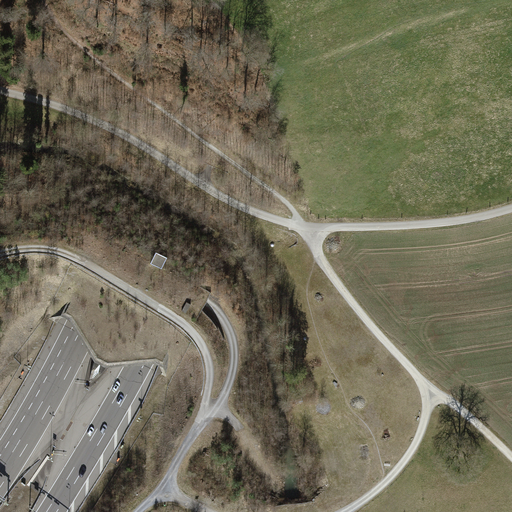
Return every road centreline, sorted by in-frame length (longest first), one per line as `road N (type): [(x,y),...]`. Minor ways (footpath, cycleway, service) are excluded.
road 1 (motorway): [(52,511),(139,363),(323,0)]
road 2 (motorway): [(229,0),(78,334),(0,470)]
road 3 (track): [(208,511),(160,488),(206,392),(202,343),(185,324),(65,253),(0,253)]
road 4 (track): [(0,89),(103,124),(222,197),(303,226)]
road 5 (track): [(140,90),(280,196),(303,226)]
road 6 (track): [(303,226),(461,220),(511,208)]
road 7 (track): [(319,256),(431,390)]
road 8 (track): [(431,390),(406,458),(344,511)]
